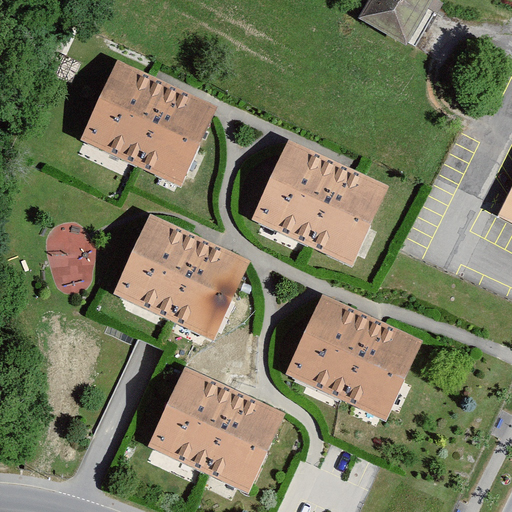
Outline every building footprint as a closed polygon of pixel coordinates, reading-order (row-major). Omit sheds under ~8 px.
[(426,0),(364,0),(352,22),(401,48),(426,0)] [(211,109),(112,62),(75,141),(174,188),(211,109)] [(382,190),(283,143),(246,222),(344,269),(382,190)] [(511,191),(500,216),(511,221),(511,191)] [(244,264),(145,218),(107,296),(206,343),(244,264)] [(417,343),(319,296),(281,375),(380,422),(417,343)] [(278,416),(179,369),(141,448),(240,495),(278,416)]
